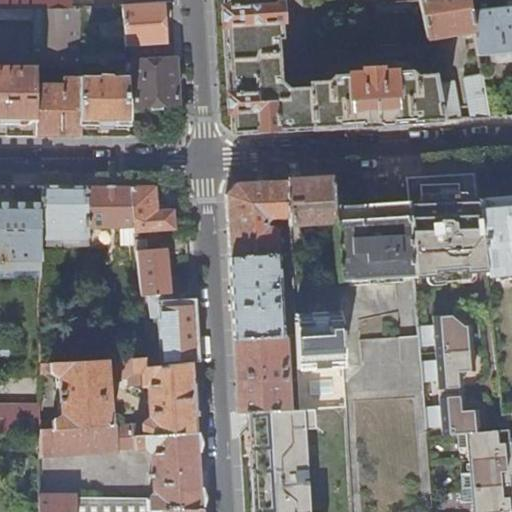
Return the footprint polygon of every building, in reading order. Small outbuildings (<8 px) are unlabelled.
[(0,0),(0,8),(35,9),(71,8),(71,0),(0,0)] [(230,112),(231,133),(231,134),(442,121),(435,83),(434,75),(415,76),(410,71),(381,73),(380,69),(361,70),(361,74),(331,76),(328,81),(309,82),(306,84),(307,87),(288,89),(280,83),(277,40),(281,39),(280,22),(281,22),(280,4),(279,4),(278,0),(223,0),(223,6),(222,7),(223,26),(225,26),(229,93),(227,93),(229,112),(230,112)] [(419,0),(427,40),(473,32),(467,0),(419,0)] [(511,0),(467,0),(473,32),(477,55),(511,52),(511,0)] [(165,44),(162,2),(122,6),(125,47),(165,44)] [(93,7),(80,8),(80,19),(93,18),(93,7)] [(0,8),(0,18),(35,19),(35,9),(0,8)] [(80,8),(71,8),(35,9),(35,19),(35,68),(80,68),(80,63),(80,52),(80,19),(80,8)] [(80,52),(80,63),(97,63),(98,52),(80,52)] [(155,106),(177,104),(175,59),(131,62),(132,73),(127,73),(127,77),(128,83),(133,83),(135,108),(155,106)] [(0,125),(7,126),(34,126),(35,85),(35,69),(6,69),(6,71),(0,70),(0,125)] [(80,78),(80,127),(105,127),(129,127),(129,101),(128,83),(127,77),(111,77),(111,72),(106,72),(106,76),(98,76),(98,77),(80,77),(80,78)] [(488,118),(480,74),(463,77),(470,119),(488,118)] [(34,126),(34,137),(57,137),(80,137),(80,127),(80,78),(62,78),(62,86),(35,85),(34,126)] [(435,83),(442,121),(459,120),(452,80),(435,83)] [(476,201),(473,173),(472,173),(472,178),(462,179),(461,177),(458,176),(456,175),(455,174),(452,174),(404,177),(406,203),(412,277),(471,273),(470,263),(483,262),(476,201)] [(331,207),(329,177),(307,178),(286,180),(288,219),(288,226),(332,223),(331,207)] [(288,219),(286,180),(235,183),(224,194),(226,220),(228,259),(276,256),(277,256),(276,230),(272,226),(267,226),(266,222),(269,219),(288,219)] [(63,186),(41,186),(41,203),(40,238),(87,238),(87,229),(86,186),(63,186)] [(108,186),(86,186),(87,229),(118,228),(118,238),(115,238),(115,245),(117,247),(117,248),(121,249),(124,248),(127,246),(135,246),(134,242),(134,233),(130,186),(108,186)] [(130,186),(134,233),(174,231),(172,210),(156,211),(154,187),(130,186)] [(485,276),(511,273),(511,196),(502,198),(476,201),(483,262),(485,276)] [(0,202),(0,263),(40,263),(40,238),(41,203),(11,203),(0,202)] [(406,203),(331,207),(332,223),(336,281),(412,277),(406,203)] [(87,238),(88,249),(117,248),(117,247),(115,245),(115,238),(118,238),(118,228),(87,229),(87,238)] [(186,238),(145,242),(145,251),(166,250),(166,253),(187,252),(186,238)] [(139,297),(170,294),(166,253),(166,250),(145,251),(145,242),(134,242),(135,246),(139,297)] [(276,256),(228,259),(230,295),(233,339),(281,336),(280,326),(290,326),(288,306),(279,306),(276,256)] [(170,294),(139,297),(144,360),(145,368),(194,363),(191,325),(190,306),(171,307),(170,294)] [(431,324),(416,325),(421,382),(436,381),(438,404),(422,406),(424,426),(439,425),(440,433),(455,432),(456,446),(465,446),(466,470),(458,471),(459,500),(469,500),(469,511),(511,511),(511,504),(507,437),(506,437),(505,428),(477,430),(475,408),(462,410),(458,405),(455,375),(459,371),(459,372),(472,370),(468,325),(462,325),(462,324),(448,314),(431,315),(431,324)] [(343,406),(338,315),(293,319),(293,335),(297,409),(312,408),(343,406)] [(401,337),(404,358),(418,356),(416,335),(401,337)] [(281,336),(233,339),(235,374),(237,412),(246,412),(287,410),(285,376),(279,377),(279,370),(285,370),(283,336),(281,336)] [(39,422),(39,430),(111,426),(108,379),(130,378),(130,386),(148,385),(151,419),(144,425),(132,425),(132,437),(134,436),(198,433),(196,403),(194,363),(145,368),(144,360),(91,362),(40,365),(40,374),(48,373),(57,380),(59,415),(50,421),(39,422)] [(0,434),(39,436),(39,430),(39,422),(39,407),(0,405),(0,434)] [(313,428),(312,408),(297,409),(287,410),(246,412),(247,429),(252,511),(306,511),(302,429),(313,428)] [(118,437),(132,437),(132,425),(118,426),(118,437)] [(39,430),(39,436),(39,457),(120,452),(120,448),(135,448),(134,436),(132,437),(118,437),(118,426),(111,426),(39,430)] [(154,493),(149,500),(148,501),(148,510),(202,510),(200,476),(198,433),(134,436),(135,448),(146,447),(151,452),(154,493)] [(38,497),(38,511),(75,511),(75,498),(75,497),(38,497)] [(148,511),(148,510),(148,501),(149,500),(146,499),(75,498),(75,511),(148,511)]
